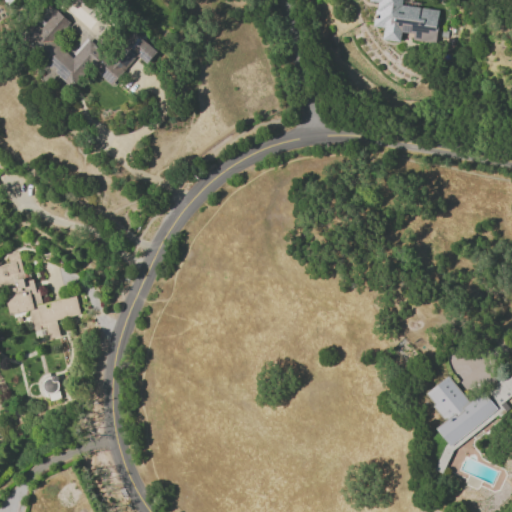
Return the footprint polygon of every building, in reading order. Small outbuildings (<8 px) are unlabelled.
[(131,23),(163,52),(152,65),(139,54),(130,64),(113,83),(91,64),(74,83),(31,45),(38,38),(25,26),(31,20),(43,31),(54,19),(42,9),(50,0),(54,0),(80,22),(63,42),(73,51),(91,31),(109,47),(131,23)] [(404,0),(404,5),(442,12),(438,38),(404,33),(403,42),(387,39),(389,28),(378,26),(382,3),(373,1),(373,0),(404,0)] [(39,303),(34,279),(24,281),(18,251),(6,253),(8,264),(0,264),(0,289),(3,289),(8,315),(28,311),(32,330),(45,328),(47,338),(58,336),(55,319),(79,314),(76,296),(39,303)] [(511,395),(511,396),(511,379),(504,367),(491,375),(496,383),(485,390),(497,410),(505,405),(502,401),(511,395)] [(428,394),(451,375),(472,403),(486,390),(501,409),(453,447),(439,428),(448,421),(428,394)]
